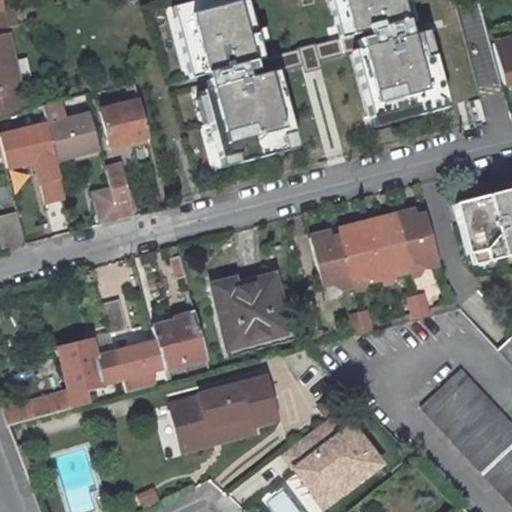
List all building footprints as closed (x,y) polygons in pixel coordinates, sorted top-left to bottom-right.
[(249,16),(244,0),(195,0),(187,2),(190,13),(172,18),(187,78),(203,74),(206,88),(201,90),(218,159),(235,154),(237,163),(284,151),(280,136),(292,134),(277,76),(277,74),(265,77),(260,59),(251,26),(241,29),(239,19),(249,16)] [(417,117),(445,109),(434,57),(425,59),(419,36),(409,38),(405,23),(412,22),(406,0),(329,0),(339,37),(349,36),(354,56),(370,120),(414,108),(417,117)] [(38,19),(35,4),(14,9),(17,23),(38,19)] [(2,11),(0,11),(0,100),(2,112),(23,107),(2,11)] [(96,61),(90,36),(71,40),(77,67),(96,61)] [(298,49),(260,59),(265,77),(277,74),(277,76),(303,70),(305,76),(322,72),(320,65),(354,56),(349,36),(339,37),(339,39),(315,45),(315,44),(298,48),(298,49)] [(511,38),(492,44),(502,86),(511,83),(511,38)] [(58,101),(42,105),(47,126),(49,134),(52,133),(59,161),(96,151),(87,115),(64,122),(58,101)] [(139,102),(99,112),(108,147),(121,143),(123,148),(132,146),(131,141),(147,137),(139,102)] [(23,107),(2,112),(3,116),(24,111),(23,107)] [(46,126),(0,137),(0,152),(4,168),(27,162),(33,160),(36,174),(44,202),(64,196),(46,126)] [(149,141),(147,137),(131,141),(132,146),(149,141)] [(123,148),(121,143),(108,147),(109,151),(123,148)] [(33,160),(27,162),(31,175),(36,174),(33,160)] [(119,165),(104,169),(109,189),(116,220),(117,221),(132,217),(119,165)] [(99,224),(116,220),(109,189),(91,193),(99,224)] [(511,190),(452,206),(466,256),(469,255),(483,251),(486,262),(511,255),(511,190)] [(424,207),(415,209),(417,216),(425,214),(424,207)] [(415,209),(308,237),(321,288),(332,284),(339,288),(341,289),(353,286),(351,280),(360,277),(367,281),(370,282),(381,279),(380,272),(388,270),(395,274),(397,275),(410,272),(408,265),(417,263),(423,266),(426,268),(438,265),(425,214),(417,216),(415,209)] [(0,238),(3,250),(24,245),(15,213),(0,217),(0,238)] [(486,262),(483,251),(469,255),(472,266),(486,262)] [(176,278),(184,276),(178,256),(171,258),(176,278)] [(417,263),(408,265),(410,272),(411,277),(419,275),(423,266),(417,263)] [(388,270),(380,272),(381,279),(383,284),(391,282),(395,274),(388,270)] [(228,347),(285,332),(270,271),(213,287),(228,347)] [(360,277),(351,280),(353,286),(355,291),(363,289),(367,281),(360,277)] [(332,284),(321,288),(324,300),(334,297),(339,288),(332,284)] [(410,322),(429,317),(422,294),(403,299),(410,322)] [(119,300),(100,306),(107,333),(126,328),(119,300)] [(206,360),(193,312),(172,318),(173,322),(185,365),(206,360)] [(168,370),(185,365),(173,322),(152,328),(156,342),(163,368),(163,371),(168,370)] [(288,342),(285,332),(228,347),(231,357),(288,342)] [(69,398),(72,409),(88,404),(85,390),(120,380),(113,353),(94,357),(90,341),(87,342),(86,336),(80,337),(82,343),(57,349),(67,392),(69,398)] [(156,342),(113,353),(120,380),(124,395),(153,387),(149,372),(163,368),(156,342)] [(511,424),(460,369),(420,407),(511,506),(511,424)] [(201,398),(170,406),(182,453),(213,444),(209,429),(250,417),(252,426),(276,420),(265,378),(200,396),(201,398)] [(59,394),(2,410),(8,427),(72,409),(69,398),(60,400),(59,394)] [(331,415),(339,409),(332,400),(320,409),(327,418),(331,415)] [(308,490),(367,445),(353,425),(343,432),(331,415),(327,418),(281,453),(308,490)] [(250,417),(209,429),(213,444),(254,433),(252,426),(250,417)] [(29,444),(16,449),(22,464),(35,460),(29,444)] [(338,497),(382,466),(367,445),(308,490),(314,497),(330,485),(338,497)] [(338,497),(330,485),(314,497),(323,509),(338,497)] [(140,499),(146,511),(159,505),(153,492),(140,499)]
